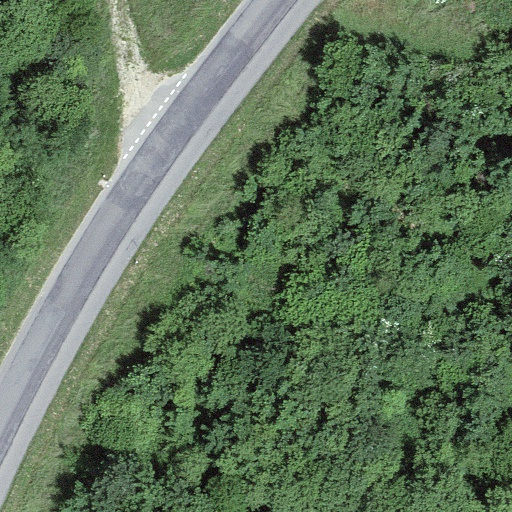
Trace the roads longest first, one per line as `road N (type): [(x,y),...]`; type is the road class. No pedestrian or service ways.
road 1 (tertiary): [(242,0),(160,94),(0,421)]
road 2 (track): [(114,0),(146,122)]
